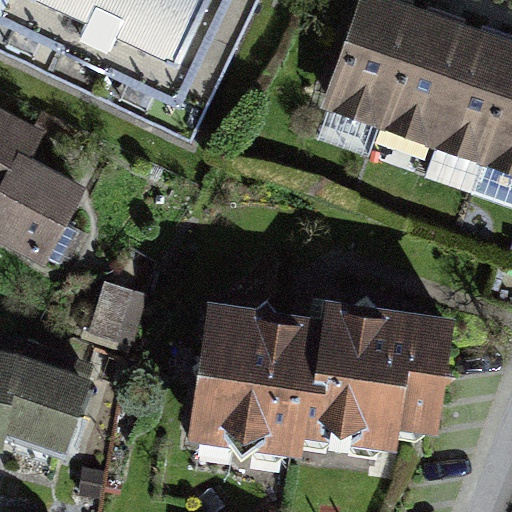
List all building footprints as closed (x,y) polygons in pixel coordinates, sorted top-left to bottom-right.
[(264,0),(6,0),(0,14),(0,62),(193,153),(264,0)] [(511,37),(404,0),(358,0),(321,106),(511,172),(511,37)] [(48,137),(0,115),(0,247),(49,277),(94,208),(41,170),(48,137)] [(321,321),(208,303),(186,434),(302,453),(307,421),(436,443),(457,315),(326,294),(321,321)] [(26,349),(0,343),(0,453),(7,454),(11,424),(68,443),(93,382),(26,349)]
